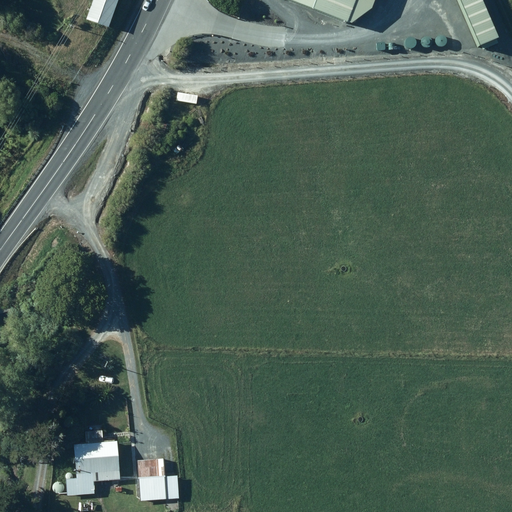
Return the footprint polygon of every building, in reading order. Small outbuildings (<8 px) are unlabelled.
[(107,28),(116,0),(92,0),(85,20),(107,28)] [(441,0),(455,30),(467,24),(456,0),(441,0)] [(456,0),(468,24),(479,48),(498,39),(479,0),(456,0)] [(375,39),(376,53),(447,47),(446,34),(375,39)] [(119,480),(118,442),(104,443),(103,426),(85,427),(85,444),(72,444),(73,465),(75,465),(75,473),(76,473),(76,482),(69,483),(69,490),(89,490),(89,482),(119,480)] [(164,458),(136,461),(140,502),(178,499),(176,475),(166,476),(164,458)]
